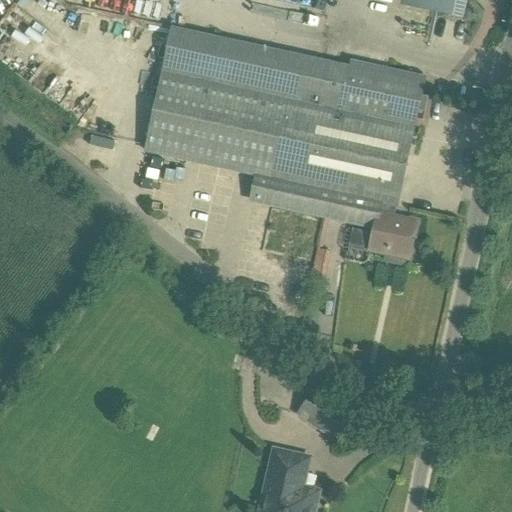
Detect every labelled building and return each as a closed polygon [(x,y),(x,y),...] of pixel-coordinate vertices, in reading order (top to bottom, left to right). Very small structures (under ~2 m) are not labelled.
[(405,0),(405,4),(461,16),(464,0),(405,0)] [(172,31),(146,153),(261,177),(255,203),(329,219),(334,192),(397,206),(396,207),(398,207),(425,79),(351,63),(349,69),(172,31)] [(334,192),(329,219),(375,229),(374,234),(370,252),(385,255),(389,260),(400,263),(405,259),(410,260),(418,223),(394,218),(396,207),(397,206),(334,192)] [(321,389),(303,414),(338,440),(356,416),(321,389)] [(276,449),(260,511),(314,511),(320,492),(296,486),(304,457),(276,449)]
